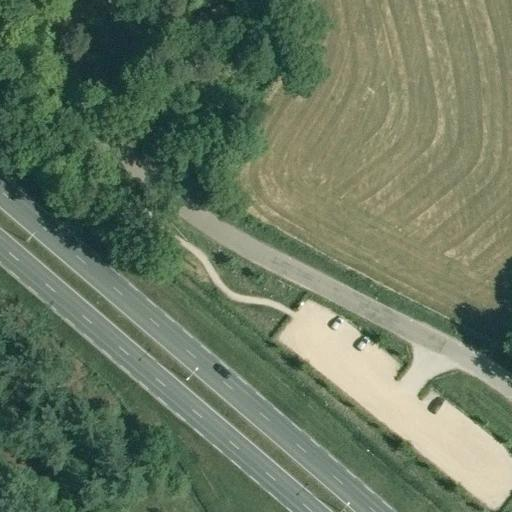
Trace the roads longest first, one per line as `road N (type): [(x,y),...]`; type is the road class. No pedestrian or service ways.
road 1 (unclassified): [(511,392),(439,346),(226,239),(0,53)]
road 2 (primary): [(374,511),(0,191)]
road 3 (primary): [(0,246),(308,511)]
